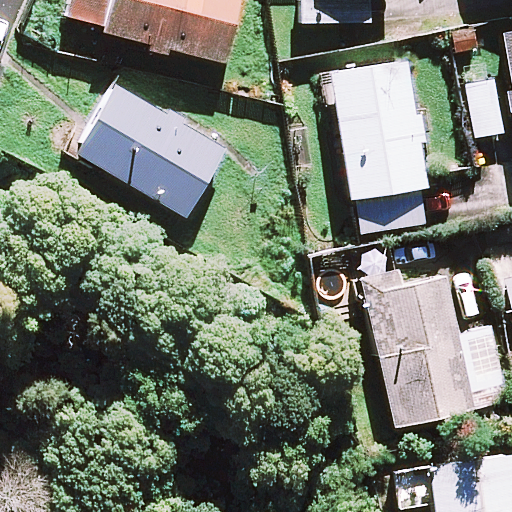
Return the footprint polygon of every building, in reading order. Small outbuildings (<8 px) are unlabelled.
[(238,0),(71,0),(66,28),(101,35),(98,48),(222,74),(238,0)] [(312,0),(312,3),(299,3),(300,32),(365,31),(364,3),(391,2),(391,0),(312,0)] [(511,30),(496,33),(509,105),(511,124),(511,30)] [(343,204),(348,203),(353,237),(414,226),(408,193),(419,191),(397,63),(321,76),(343,204)] [(501,139),(490,87),(462,93),(473,145),(501,139)] [(221,160),(110,96),(71,165),(182,228),(221,160)] [(397,293),(394,280),(357,289),(393,438),(506,411),(486,328),(452,336),(439,283),(397,293)] [(511,511),(511,505),(504,464),(391,484),(396,511),(425,511),(432,511),(511,511)]
